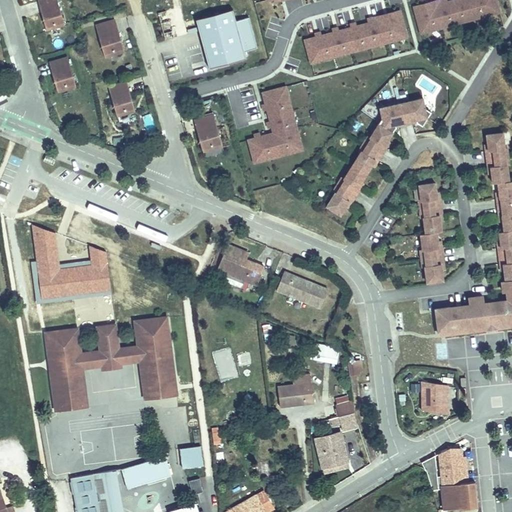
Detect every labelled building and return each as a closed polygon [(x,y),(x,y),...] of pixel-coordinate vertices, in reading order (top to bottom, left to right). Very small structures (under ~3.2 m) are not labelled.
[(41,0),(35,2),(39,14),(58,8),(55,0),(41,0)] [(454,0),(453,1),(457,18),(474,14),(470,0),(454,0)] [(470,0),(474,14),(476,19),(485,16),(484,11),(498,8),(495,0),(470,0)] [(437,5),(436,5),(440,23),(457,18),(453,1),(447,2),(441,4),(437,5)] [(425,4),(414,7),(419,29),(431,26),(432,30),(442,28),(440,23),(436,5),(426,8),(425,4)] [(195,27),(190,20),(188,21),(178,7),(168,14),(176,25),(175,26),(182,36),(195,27)] [(58,8),(39,14),(44,32),(63,26),(58,8)] [(498,8),(484,11),(485,16),(499,12),(498,8)] [(257,48),(249,18),(236,21),(233,9),(195,20),(208,68),(246,58),(244,52),(257,48)] [(405,33),(399,11),(388,14),(389,18),(379,20),(384,38),(385,43),(395,40),(394,36),(405,33)] [(457,18),(459,23),(476,19),(474,14),(457,18)] [(457,18),(440,23),(442,28),(459,23),(457,18)] [(384,38),(379,20),(378,21),(374,22),(368,23),(362,25),(367,43),(384,38)] [(94,26),(98,38),(117,33),(114,21),(94,26)] [(367,43),(362,25),(356,26),(350,28),(345,30),(350,47),(367,43)] [(350,47),(345,30),(339,31),(333,33),(328,34),(333,52),(350,47)] [(117,33),(98,38),(103,59),(123,53),(117,33)] [(333,52),(328,34),(321,36),(315,38),(304,41),(309,58),(323,54),(324,60),(334,57),(333,52)] [(174,38),(178,59),(188,56),(188,55),(199,52),(196,42),(190,43),(188,35),(174,38)] [(385,43),(384,38),(367,43),(368,48),(385,43)] [(351,52),(368,48),(367,43),(350,47),(351,52)] [(334,57),(351,52),(350,47),(333,52),(334,57)] [(324,60),(323,54),(309,58),(310,63),(324,60)] [(47,63),(50,74),(69,69),(66,58),(47,63)] [(69,69),(50,74),(55,93),(74,88),(69,69)] [(106,86),(109,99),(127,94),(124,81),(106,86)] [(289,101),(285,87),(280,88),(284,102),(289,101)] [(291,110),(289,101),(284,102),(280,88),(262,93),(265,104),(267,110),(269,116),(286,112),(291,110)] [(127,94),(109,99),(115,119),(133,114),(127,94)] [(373,136),(364,149),(363,148),(344,175),(344,176),(345,176),(337,189),(336,188),(335,189),(326,202),(340,211),(345,203),(349,198),(351,200),(361,186),(358,184),(361,179),(373,162),(376,157),(379,159),(388,146),(385,144),(389,139),(398,125),(398,123),(419,119),(419,121),(424,124),(434,111),(428,107),(426,97),(382,106),(384,116),(372,135),(371,135),(373,136)] [(296,127),(291,110),(286,112),(291,129),(296,127)] [(291,129),(286,112),(269,116),(270,121),(271,127),(273,133),(291,129)] [(193,120),(196,133),(216,128),(213,114),(193,120)] [(297,151),(293,138),(298,136),(296,127),(291,129),(273,133),(279,156),(297,151)] [(216,128),(196,133),(202,153),(222,147),(216,128)] [(511,178),(506,178),(504,162),(503,162),(501,147),(502,147),(502,146),(500,130),(483,132),(485,143),(486,149),(483,149),(485,165),(488,165),(489,171),(490,181),(496,180),(497,190),(498,196),(495,197),(497,213),(500,212),(501,218),(503,228),(497,229),(499,239),(500,245),(497,246),(499,262),(502,261),(503,267),(507,297),(508,301),(493,303),(496,321),(507,320),(507,323),(511,322),(511,178)] [(279,156),(273,133),(266,135),(271,153),(272,157),(279,156)] [(372,135),(369,133),(365,140),(360,147),(363,148),(364,149),(373,136),(371,135),(372,135)] [(115,135),(113,144),(123,146),(125,138),(115,135)] [(271,153),(266,135),(248,140),(253,158),(271,153)] [(302,150),(298,136),(293,138),(297,151),(302,150)] [(272,157),(271,153),(253,158),(254,162),(272,157)] [(338,180),(333,187),(335,189),(336,188),(337,189),(345,176),(344,176),(344,175),(342,174),(338,180)] [(426,281),(442,279),(440,269),(440,263),(443,262),(440,246),(437,247),(436,241),(435,231),(440,230),(438,220),(438,214),(441,213),(438,197),(435,198),(433,182),(417,184),(419,200),(419,201),(420,200),(423,215),(421,216),(424,232),(419,233),(421,249),(421,250),(422,249),(425,264),(423,265),(424,265),(426,281)] [(241,258),(244,252),(227,245),(216,269),(256,286),(264,267),(246,260),(241,258)] [(284,273),(277,292),(320,309),(328,290),(284,273)] [(213,283),(208,280),(205,288),(210,290),(213,283)] [(469,303),(450,305),(450,309),(483,304),(486,323),(475,324),(476,328),(507,323),(507,320),(496,321),(493,303),(508,301),(507,297),(483,301),(482,293),(468,296),(469,303)] [(450,305),(435,307),(439,330),(460,327),(461,330),(476,328),(475,324),(486,323),(483,304),(450,309),(450,305)] [(45,334),(49,360),(60,358),(62,371),(50,372),(53,394),(78,391),(76,370),(83,369),(101,367),(103,367),(103,364),(118,362),(118,365),(121,364),(139,362),(143,386),(174,382),(165,317),(134,322),(137,347),(119,349),(116,328),(110,326),(106,326),(104,327),(100,329),(97,332),(100,352),(81,354),(77,330),(45,334)] [(60,358),(49,360),(50,372),(62,371),(60,358)] [(360,361),(347,362),(349,374),(358,373),(358,371),(361,370),(360,361)] [(122,370),(121,364),(118,365),(118,362),(103,364),(103,367),(101,367),(102,373),(122,370)] [(78,391),(53,394),(56,412),(88,407),(83,369),(76,370),(78,391)] [(502,372),(490,373),(491,384),(502,383),(502,372)] [(174,382),(143,386),(145,400),(176,396),(174,382)] [(448,385),(422,382),(422,409),(448,413),(448,385)] [(309,403),(307,389),(305,390),(303,383),(277,386),(280,407),(309,403)] [(336,405),(339,416),(354,412),(352,401),(336,405)] [(342,429),(356,426),(357,425),(354,412),(339,416),(341,423),(342,429)] [(339,416),(329,419),(331,426),(341,423),(339,416)] [(212,444),(220,443),(218,427),(211,427),(212,444)] [(315,438),(322,467),(347,461),(348,461),(341,432),(315,438)] [(203,466),(200,447),(180,450),(183,469),(203,466)] [(436,454),(428,458),(421,462),(432,489),(440,487),(436,454)] [(165,457),(121,470),(126,489),(170,476),(165,457)] [(347,461),(322,467),(323,473),(348,467),(347,461)] [(121,511),(115,472),(92,476),(98,511),(121,511)] [(176,484),(185,482),(184,475),(174,478),(176,484)] [(98,511),(92,476),(71,480),(76,511),(197,511),(195,504),(169,511),(98,511)] [(189,482),(192,495),(202,493),(199,479),(189,482)] [(442,484),(444,509),(462,508),(463,509),(477,507),(475,480),(461,482),(461,483),(442,484)] [(267,490),(229,511),(270,511),(269,510),(276,506),(267,490)]
